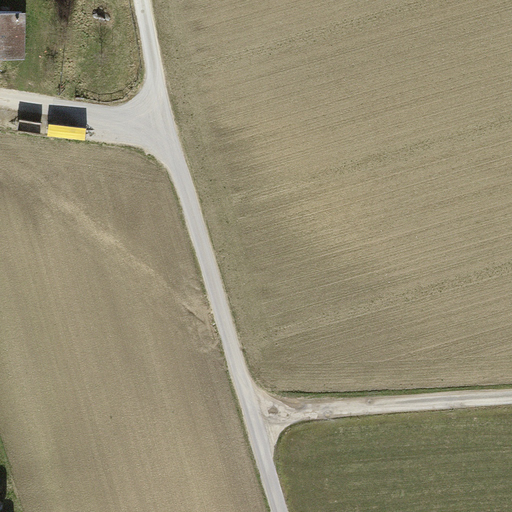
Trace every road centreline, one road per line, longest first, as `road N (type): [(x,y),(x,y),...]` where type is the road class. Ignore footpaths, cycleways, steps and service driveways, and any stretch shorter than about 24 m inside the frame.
road 1 (track): [(0,89),(160,115),(288,511)]
road 2 (track): [(0,172),(57,159),(160,115),(140,0)]
road 3 (track): [(261,415),(511,398)]
